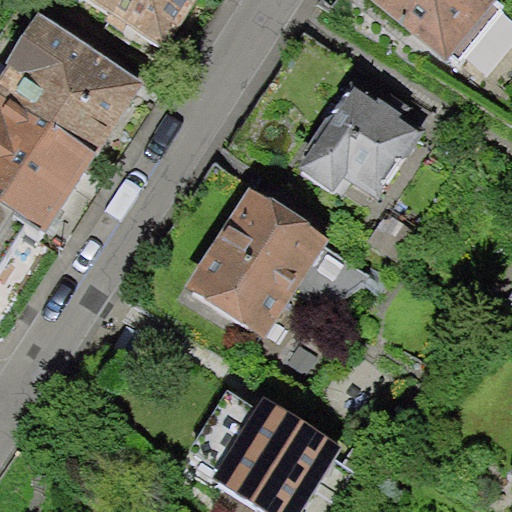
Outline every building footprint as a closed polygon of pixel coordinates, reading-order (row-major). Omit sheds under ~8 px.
[(212,0),(79,0),(174,60),(212,0)] [(510,0),(366,0),(366,1),(452,71),(510,0)] [(150,103),(44,33),(0,99),(0,214),(53,249),(150,103)] [(423,145),(355,97),(301,175),(343,204),(354,188),(380,206),(423,145)] [(381,291),(257,202),(183,304),(265,357),(296,312),(346,320),(381,291)] [(0,282),(29,242),(0,222),(0,282)] [(391,222),(369,250),(397,272),(419,244),(391,222)] [(228,403),(190,461),(215,477),(209,486),(249,511),(329,511),(352,479),(333,467),(338,459),(269,414),(261,425),(228,403)]
